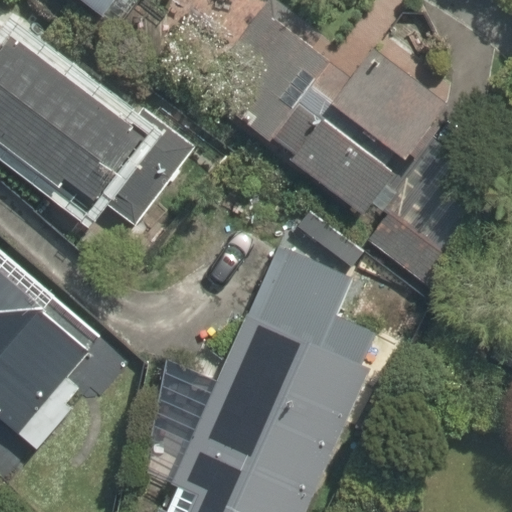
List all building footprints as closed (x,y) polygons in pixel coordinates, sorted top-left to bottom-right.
[(107,0),(87,0),(101,9),(107,0)] [(0,34),(0,159),(52,196),(62,181),(132,230),(186,153),(6,27),(0,34)] [(399,163),(438,94),(350,43),(311,112),(399,163)] [(355,216),(384,168),(289,110),(259,158),(355,216)] [(306,511),(381,328),(333,308),(345,278),(261,244),(245,282),(152,511),(306,511)] [(0,417),(38,443),(78,384),(63,374),(101,319),(41,277),(26,298),(0,280),(0,417)]
